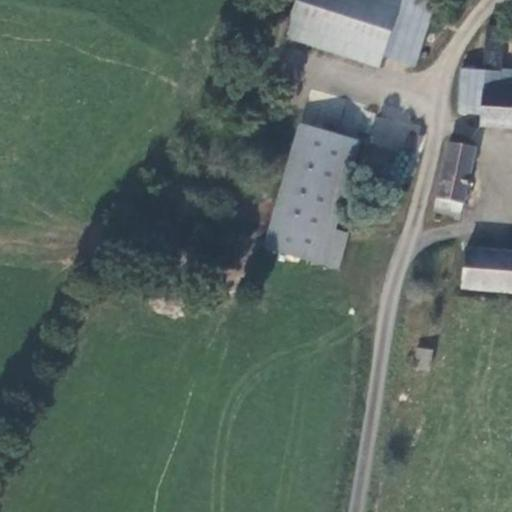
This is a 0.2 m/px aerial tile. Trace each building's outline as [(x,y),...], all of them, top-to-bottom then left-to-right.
[(384,0),(282,0),(271,31),(364,63),(369,47),(384,0)] [(384,0),(369,47),(403,59),(423,0),(384,0)] [(511,90),(509,90),(480,88),(484,63),(491,26),(480,17),(473,23),(468,69),(447,66),(442,106),(463,110),(461,125),(511,127),(511,90)] [(511,66),(484,63),(480,88),(509,90),(511,66)] [(344,139),(285,118),(244,243),(248,245),(324,268),(335,234),(318,228),(344,139)] [(394,151),(411,150),(410,126),(381,127),(382,167),(395,166),(394,151)] [(464,149),(435,142),(422,212),(450,217),(464,149)] [(511,289),(511,255),(453,249),(449,283),(511,289)] [(430,369),(432,349),(417,347),(415,368),(430,369)]
